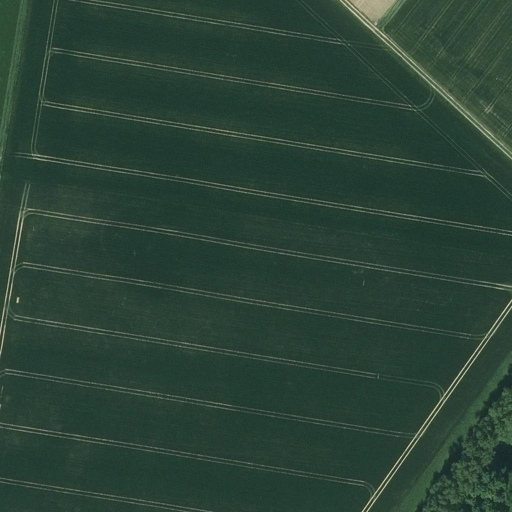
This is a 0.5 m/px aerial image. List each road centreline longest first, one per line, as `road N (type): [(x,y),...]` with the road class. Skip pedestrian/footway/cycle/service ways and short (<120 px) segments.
road 1 (track): [(511,146),(350,0)]
road 2 (track): [(22,0),(0,137)]
